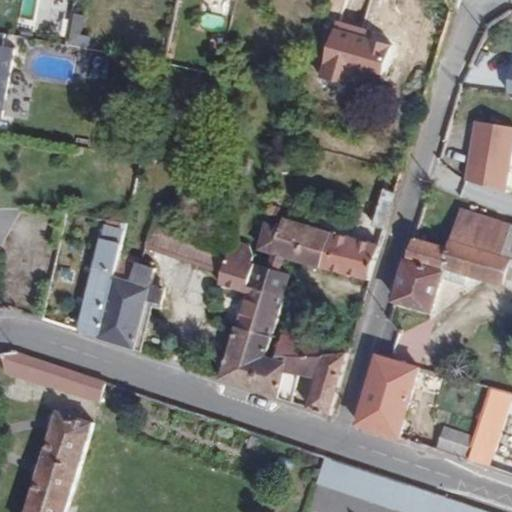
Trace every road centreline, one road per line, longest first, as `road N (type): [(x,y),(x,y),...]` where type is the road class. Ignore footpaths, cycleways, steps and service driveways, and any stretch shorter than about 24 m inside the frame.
road 1 (residential): [(340,440),(478,0)]
road 2 (primary): [(340,440),(0,329)]
road 3 (primary): [(511,494),(340,440)]
